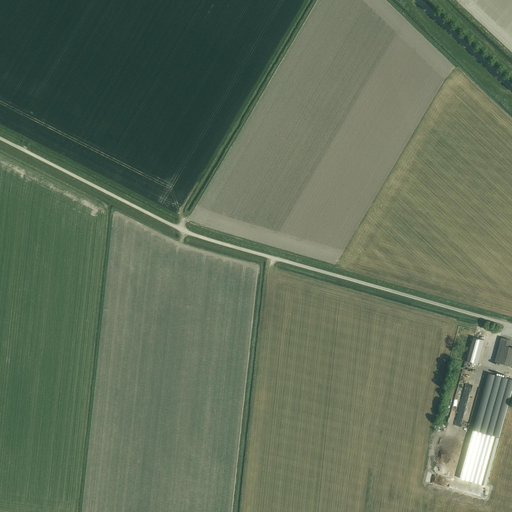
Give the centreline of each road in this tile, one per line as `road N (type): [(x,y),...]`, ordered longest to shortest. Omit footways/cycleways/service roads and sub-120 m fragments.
road 1 (unclassified): [(511,325),(197,236),(0,138)]
road 2 (unclassified): [(511,85),(419,0)]
